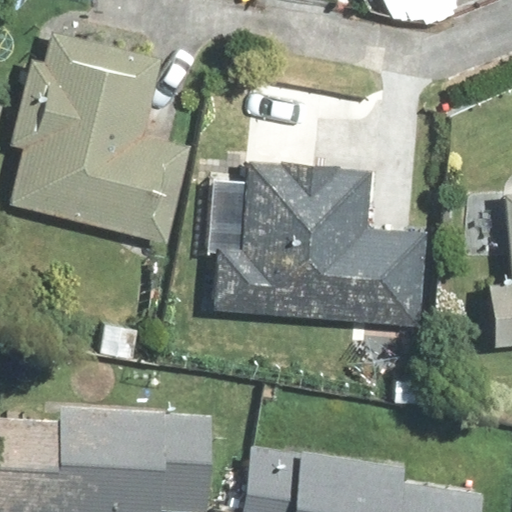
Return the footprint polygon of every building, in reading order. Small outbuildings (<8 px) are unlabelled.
[(38,27),(0,173),(0,212),(154,252),(182,142),(135,130),(154,57),(38,27)] [(202,245),(198,316),(414,329),(420,229),(360,225),(363,163),(240,156),(234,247),(202,245)] [(471,286),(476,353),(511,350),(511,192),(491,194),(498,283),(471,286)] [(199,511),(203,429),(0,419),(0,511),(199,511)] [(472,511),(474,501),(235,464),(227,511),(472,511)]
